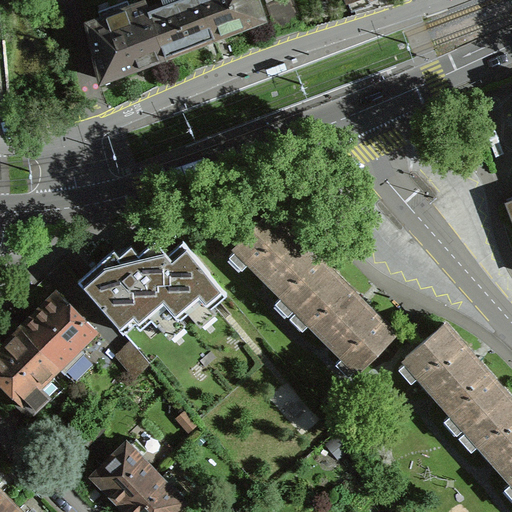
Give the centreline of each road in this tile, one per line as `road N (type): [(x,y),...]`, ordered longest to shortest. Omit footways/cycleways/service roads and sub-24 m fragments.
road 1 (secondary): [(1,210),(122,195),(334,122)]
road 2 (tertiary): [(511,323),(334,122)]
road 3 (secondary): [(334,122),(511,44)]
